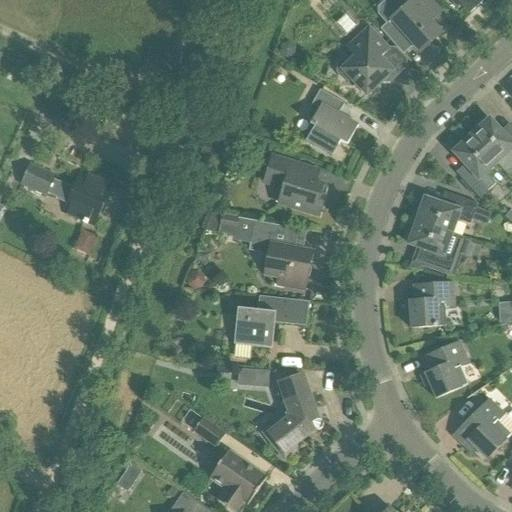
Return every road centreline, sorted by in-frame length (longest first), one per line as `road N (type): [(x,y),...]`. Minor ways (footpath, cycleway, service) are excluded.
road 1 (track): [(41,511),(234,0)]
road 2 (residential): [(511,45),(451,99),(385,189),(364,302),(375,368),(396,421)]
road 3 (residential): [(396,421),(319,481),(293,511)]
road 4 (residential): [(482,511),(396,421)]
